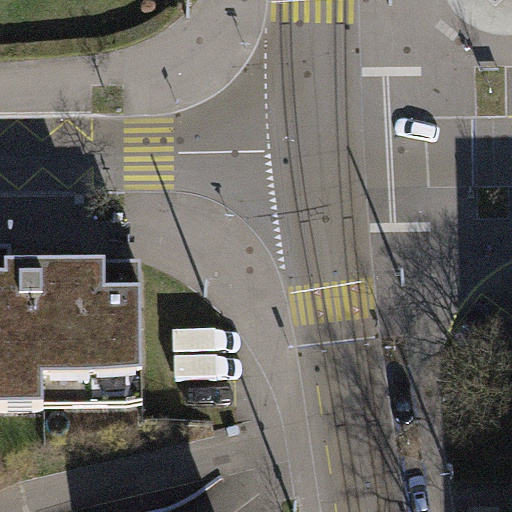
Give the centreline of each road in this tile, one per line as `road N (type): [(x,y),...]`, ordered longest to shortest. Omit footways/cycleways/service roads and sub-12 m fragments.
road 1 (residential): [(369,511),(317,152)]
road 2 (tertiary): [(0,155),(317,152)]
road 3 (residential): [(317,152),(511,153)]
road 4 (tertiary): [(317,152),(313,0)]
